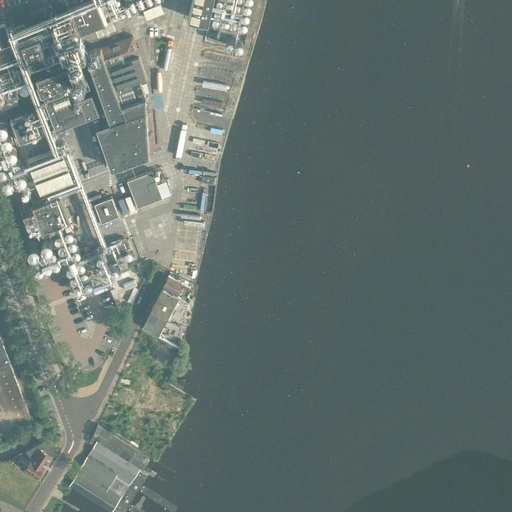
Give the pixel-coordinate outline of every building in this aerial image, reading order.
[(72,12),(79,31),(80,32),(106,21),(98,1),(97,1),(96,0),(67,0),(69,5),(72,12)] [(104,0),(99,2),(106,20),(113,17),(105,0),(104,0)] [(191,0),(188,16),(208,21),(212,0),(191,0)] [(212,0),(206,31),(246,40),(254,0),(212,0)] [(0,23),(0,47),(12,43),(4,22),(0,23)] [(38,33),(21,40),(30,63),(47,56),(38,33)] [(96,124),(97,126),(111,166),(149,153),(149,152),(153,151),(153,145),(148,145),(146,109),(145,94),(140,78),(146,75),(139,54),(133,35),(101,47),(100,46),(85,51),(109,120),(96,124)] [(67,62),(36,74),(38,79),(36,80),(40,91),(42,91),(47,102),(46,102),(55,126),(87,114),(90,112),(100,109),(92,88),(83,91),(79,93),(74,79),(75,78),(71,67),(69,67),(67,62)] [(10,116),(0,120),(0,181),(4,192),(24,184),(28,192),(35,189),(32,181),(35,180),(19,140),(55,126),(46,102),(10,116)] [(28,158),(41,191),(73,179),(60,145),(28,158)] [(127,179),(137,206),(162,197),(152,170),(127,179)] [(92,197),(92,192),(95,192),(95,184),(85,184),(84,197),(92,197)] [(23,211),(30,230),(40,226),(42,230),(70,219),(61,192),(32,203),(34,207),(23,211)] [(94,203),(101,222),(119,215),(112,196),(94,203)] [(128,238),(124,237),(110,242),(114,253),(131,247),(128,238)] [(168,275),(162,286),(188,300),(189,296),(186,295),(190,287),(168,275)] [(188,300),(162,286),(142,324),(179,343),(188,300)] [(0,334),(0,365),(10,362),(0,334)] [(32,419),(10,362),(0,365),(0,430),(3,429),(6,435),(17,431),(15,425),(32,419)] [(97,423),(92,436),(142,468),(149,457),(97,423)] [(29,449),(34,457),(32,460),(31,459),(24,468),(37,477),(38,475),(40,475),(43,472),(42,469),(51,455),(50,455),(57,445),(46,438),(26,450),(26,451),(29,449)] [(79,468),(80,468),(108,486),(116,474),(104,466),(106,463),(132,479),(139,467),(97,440),(79,468)] [(122,495),(80,468),(69,484),(111,511),(122,495)]
